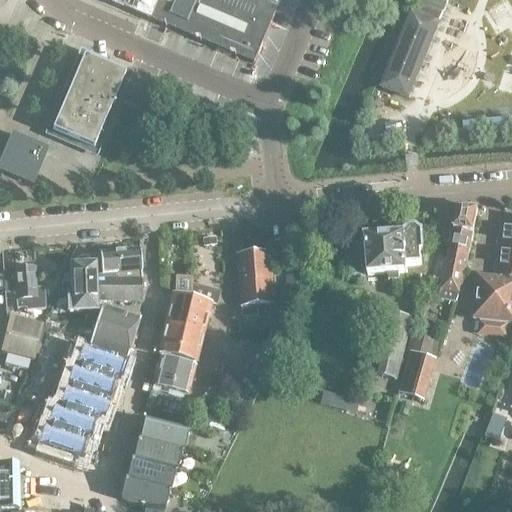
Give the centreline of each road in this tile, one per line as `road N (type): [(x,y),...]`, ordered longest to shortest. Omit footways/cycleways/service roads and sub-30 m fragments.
road 1 (unclassified): [(269,108),(90,30),(44,0)]
road 2 (residential): [(282,205),(511,188)]
road 3 (residential): [(0,447),(77,486),(95,485),(111,467),(135,393)]
road 4 (residential): [(135,393),(151,312),(146,221)]
road 5 (residential): [(0,235),(146,221)]
road 6 (residential): [(146,221),(282,205)]
